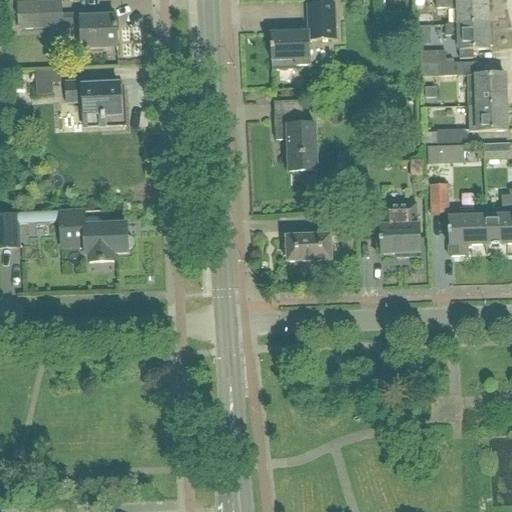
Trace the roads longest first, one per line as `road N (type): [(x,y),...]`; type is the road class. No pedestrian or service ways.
road 1 (tertiary): [(224,322),(206,0)]
road 2 (unclassified): [(224,322),(511,315)]
road 3 (residential): [(0,333),(224,322)]
road 4 (tertiary): [(236,511),(224,322)]
